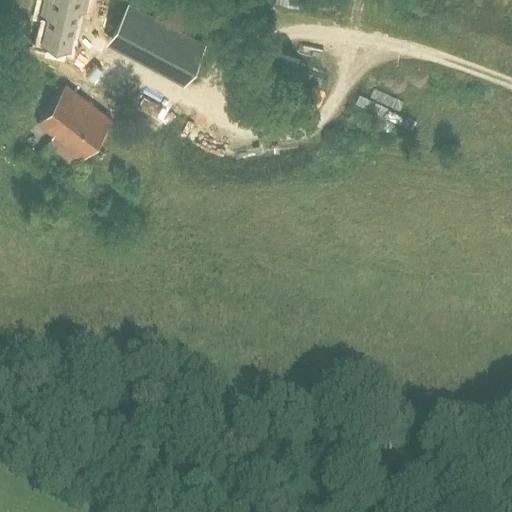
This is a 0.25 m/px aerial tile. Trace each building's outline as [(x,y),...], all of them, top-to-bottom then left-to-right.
[(78,8),(85,10),(87,0),(42,0),(39,13),(47,14),(40,41),(68,47),(76,15),(78,8)] [(202,43),(165,23),(148,55),(185,75),(202,43)] [(381,116),(387,105),(393,109),(399,100),(375,86),(369,96),(380,102),(375,112),(381,116)] [(356,93),(353,103),(374,109),(377,100),(356,93)] [(41,97),(32,109),(24,119),(15,132),(30,143),(31,144),(33,144),(70,172),(71,177),(74,180),(88,191),(102,173),(79,156),(94,137),(41,97)] [(260,115),(286,114),(285,103),(259,104),(260,115)] [(380,126),(403,132),(408,115),(385,108),(380,126)]
